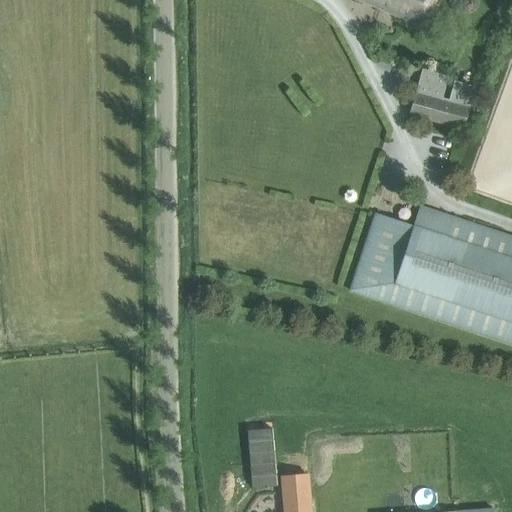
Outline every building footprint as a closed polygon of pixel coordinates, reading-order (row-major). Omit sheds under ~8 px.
[(359,0),(423,27),(435,0),(359,0)] [(410,114),(463,129),(469,108),(447,102),(441,100),(415,94),(410,114)] [(511,237),(420,206),(414,225),(376,213),(350,290),(511,344),(511,237)] [(272,428),(248,430),(252,488),(276,486),(272,428)] [(310,511),(308,475),(282,477),(285,511),(310,511)]
